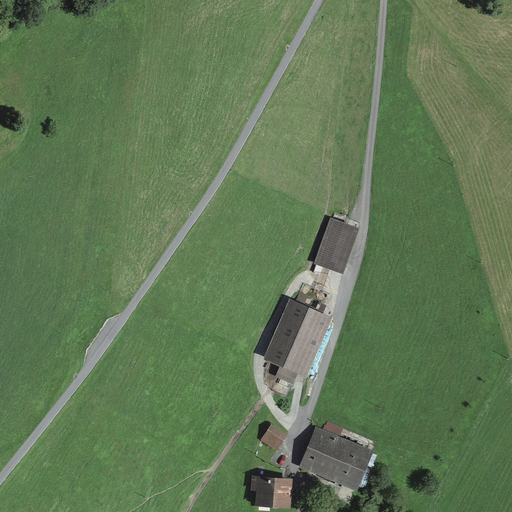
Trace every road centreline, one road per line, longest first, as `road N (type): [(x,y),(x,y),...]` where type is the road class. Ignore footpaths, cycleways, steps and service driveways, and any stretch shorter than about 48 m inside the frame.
road 1 (unclassified): [(325,0),(231,157),(0,482)]
road 2 (residential): [(387,0),(360,245),(306,424),(285,461)]
